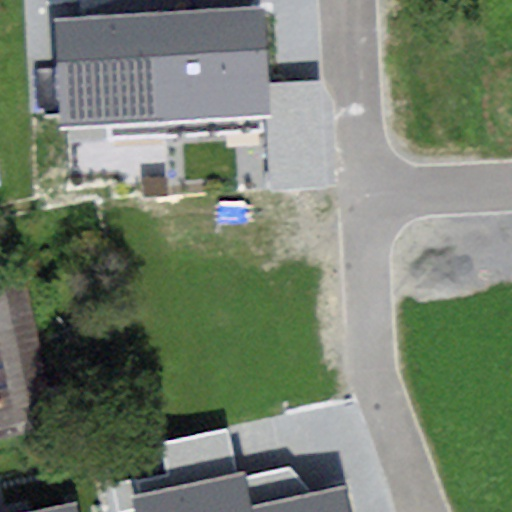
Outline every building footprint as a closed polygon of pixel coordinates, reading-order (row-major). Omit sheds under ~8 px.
[(208,17),(161,19),(166,134),(224,132),(223,107),(261,105),(257,15),(208,17)] [(102,22),(64,23),(68,114),(106,113),(107,137),(166,134),(161,19),(102,22)] [(270,86),(271,119),(308,118),(307,86),(270,86)] [(8,268),(0,270),(0,434),(41,426),(8,268)] [(195,489),(141,500),(142,511),(242,511),(236,481),(195,489)] [(290,505),(253,511),(340,511),(337,495),(290,505)]
